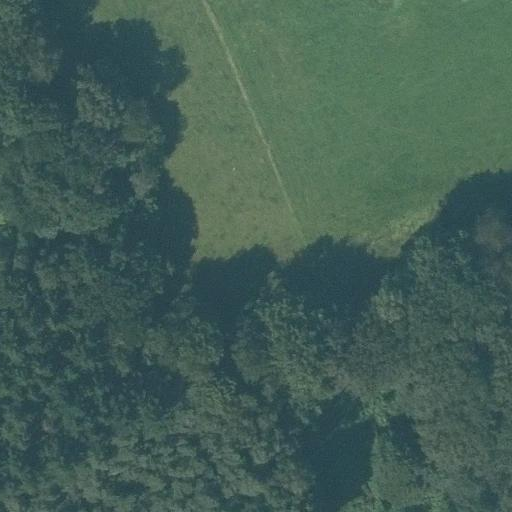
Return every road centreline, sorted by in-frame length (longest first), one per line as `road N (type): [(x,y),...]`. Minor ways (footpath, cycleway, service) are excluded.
road 1 (track): [(101,185),(0,71)]
road 2 (track): [(101,185),(0,276)]
road 3 (track): [(511,297),(434,308),(387,339)]
